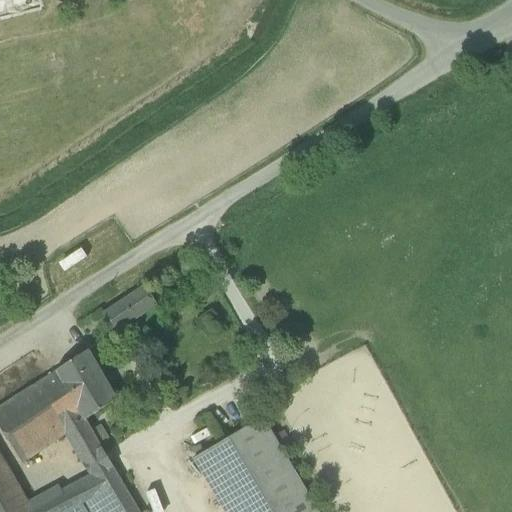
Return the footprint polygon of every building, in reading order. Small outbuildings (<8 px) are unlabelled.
[(143,288),(102,315),(114,334),(155,307),(143,288)] [(86,352),(54,373),(55,373),(42,381),(69,432),(84,422),(115,401),(86,352)] [(42,381),(0,408),(0,431),(21,464),(64,435),(69,432),(42,381)] [(315,511),(261,419),(192,460),(222,511),(315,511)] [(103,453),(84,422),(69,432),(64,435),(81,465),(103,453)] [(29,509),(0,461),(0,511),(66,511),(70,510),(60,493),(29,509)] [(137,511),(111,468),(90,479),(108,510),(103,511),(137,511)] [(90,479),(89,478),(60,493),(70,510),(81,503),(85,511),(103,511),(108,510),(90,479)] [(70,510),(66,511),(85,511),(81,503),(70,510)]
